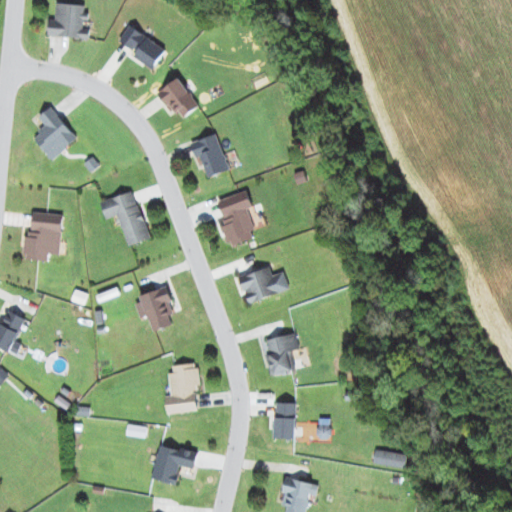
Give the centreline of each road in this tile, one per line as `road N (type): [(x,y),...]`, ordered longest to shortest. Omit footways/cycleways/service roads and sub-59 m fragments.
road 1 (residential): [(222,511),(240,419),(238,372),(154,153),(115,105),(88,88),(8,64)]
road 2 (residential): [(14,0),(0,158)]
